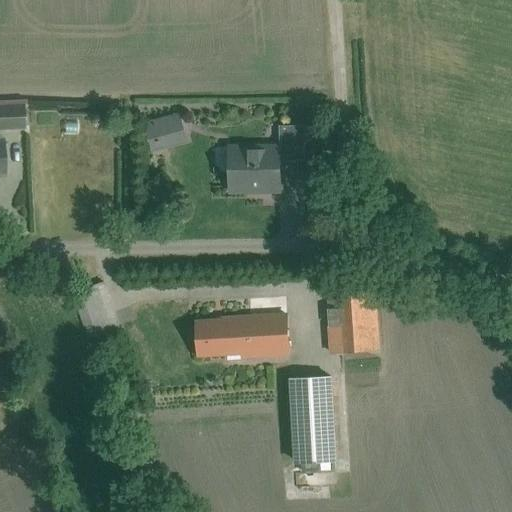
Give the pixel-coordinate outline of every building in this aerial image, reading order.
[(144,128),(150,153),(187,145),(182,120),(144,128)] [(227,147),(228,193),(287,192),(286,146),(227,147)] [(102,281),(68,294),(86,341),(119,328),(102,281)] [(330,294),(330,356),(374,356),(374,294),(330,294)] [(195,320),(195,355),(287,356),(287,321),(195,320)] [(290,381),(293,459),(339,458),(336,379),(290,381)]
